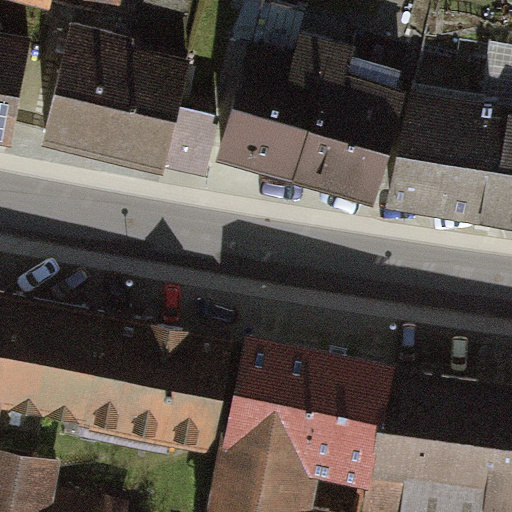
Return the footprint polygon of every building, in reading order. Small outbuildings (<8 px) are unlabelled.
[(0,133),(23,138),(44,37),(0,28),(0,133)] [(190,59),(73,30),(48,132),(165,161),(190,59)] [(403,73),(261,44),(239,155),(380,183),(403,73)] [(511,108),(410,90),(389,187),(511,211),(511,108)] [(212,111),(189,106),(177,160),(201,165),(212,111)] [(225,335),(0,288),(0,438),(1,439),(8,406),(202,446),(225,335)] [(391,362),(235,337),(207,511),(343,511),(309,507),(314,474),(374,483),(388,380),(391,362)] [(511,511),(511,395),(388,380),(374,483),(372,500),(410,505),(408,511),(511,511)] [(59,464),(0,453),(0,511),(50,511),(56,481),(59,464)] [(131,511),(135,495),(56,481),(50,511),(131,511)]
